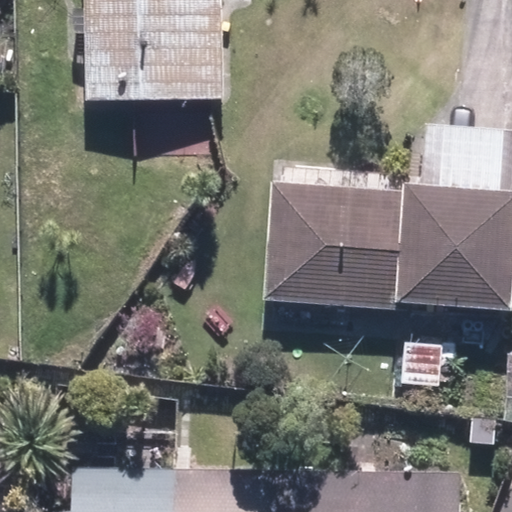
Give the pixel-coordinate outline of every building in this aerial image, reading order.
[(84,0),(87,105),(228,102),(225,0),(84,0)] [(424,193),(273,183),(265,308),(511,324),(511,133),(428,127),(424,193)] [(112,335),(135,369),(173,344),(150,310),(112,335)] [(406,406),(433,408),(434,391),(442,391),(445,344),(403,341),(400,388),(407,389),(406,406)] [(19,511),(21,420),(0,420),(0,511),(19,511)] [(462,511),(463,474),(71,473),(70,511),(462,511)]
